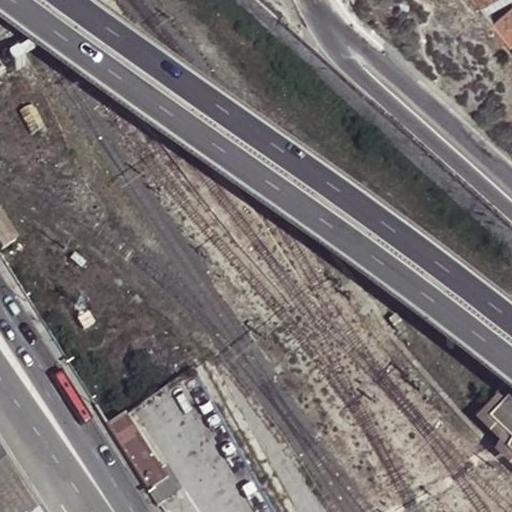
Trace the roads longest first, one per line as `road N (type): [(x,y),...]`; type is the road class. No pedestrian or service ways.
road 1 (motorway): [(0,4),(511,375)]
road 2 (motorway): [(511,334),(48,0)]
road 3 (motorway): [(511,212),(336,54),(306,0)]
road 4 (tertiary): [(311,0),(511,184)]
road 5 (tertiary): [(112,511),(67,417),(0,311)]
road 6 (tertiary): [(0,386),(103,511)]
